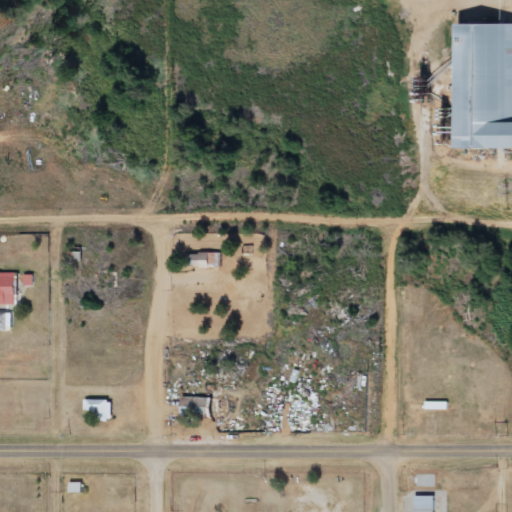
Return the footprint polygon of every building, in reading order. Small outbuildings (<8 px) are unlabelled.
[(511,24),(457,24),(457,148),(511,148),(511,24)] [(223,268),(222,253),(187,254),(188,268),(223,268)] [(0,305),(16,306),(16,274),(0,273),(0,305)] [(34,286),(34,276),(24,275),(24,286),(34,286)] [(12,314),(0,314),(0,330),(12,331),(12,314)] [(221,398),(182,398),(182,417),(220,418),(221,398)] [(85,401),(85,413),(98,413),(98,421),(113,421),(113,401),(85,401)] [(70,493),(83,493),(83,483),(70,483),(70,493)] [(415,511),(415,497),(435,497),(435,511),(415,511)]
